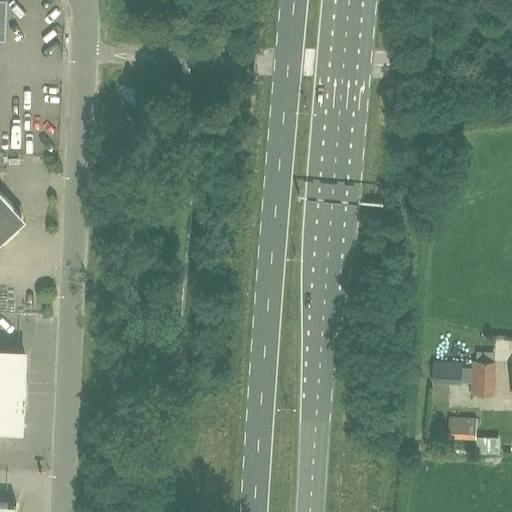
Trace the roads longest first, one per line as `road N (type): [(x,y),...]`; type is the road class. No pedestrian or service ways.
road 1 (primary): [(311,511),(352,0)]
road 2 (primary): [(295,0),(255,511)]
road 3 (unclassified): [(61,511),(82,0)]
